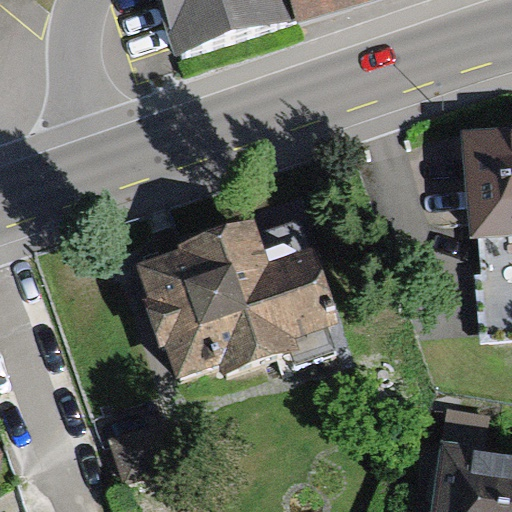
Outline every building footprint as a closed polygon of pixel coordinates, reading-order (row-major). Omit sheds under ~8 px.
[(157,0),(177,58),(297,19),(290,0),(157,0)] [(375,0),(290,0),(297,19),(299,25),(375,0)] [(511,124),(459,129),(468,240),(511,235),(511,124)] [(254,217),(178,244),(180,248),(136,264),(152,307),(147,309),(161,348),(166,346),(178,379),(219,365),(222,374),(291,350),(296,366),(338,351),(329,327),(339,323),(312,247),(270,261),(254,217)] [(448,408),(443,437),(486,444),(491,415),(448,408)] [(511,511),(511,455),(441,444),(431,506),(430,511),(511,511)]
